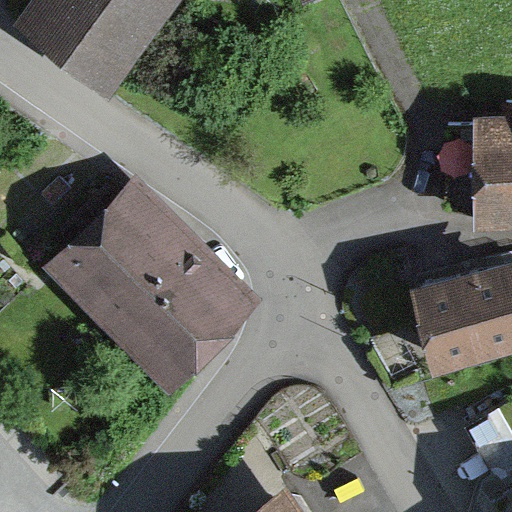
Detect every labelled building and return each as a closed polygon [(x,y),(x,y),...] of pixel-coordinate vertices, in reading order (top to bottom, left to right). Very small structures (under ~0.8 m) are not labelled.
[(162,0),(27,0),(9,24),(92,89),(162,0)] [(511,114),(448,115),(449,226),(511,225),(511,114)] [(244,304),(121,183),(33,272),(155,393),(244,304)] [(511,263),(389,294),(410,375),(511,350),(511,263)] [(308,511),(284,475),(226,511),(308,511)] [(511,511),(511,496),(481,511),(511,511)]
